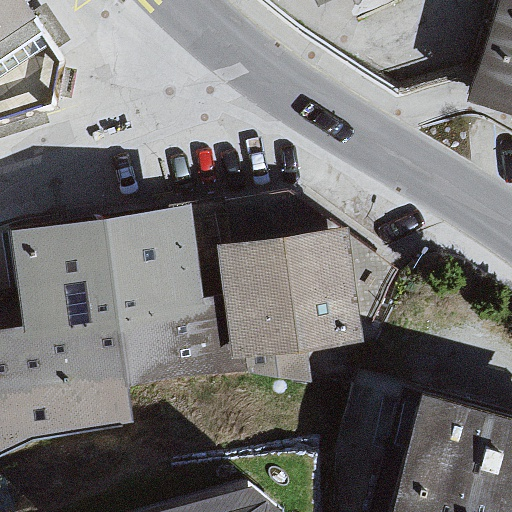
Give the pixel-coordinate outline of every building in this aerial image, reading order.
[(0,0),(0,126),(53,110),(65,58),(26,0),(0,0)] [(511,0),(497,0),(470,91),(511,102),(511,0)] [(19,328),(0,330),(0,431),(212,404),(187,207),(7,230),(19,328)] [(347,232),(216,246),(229,358),(359,343),(347,232)] [(393,471),(409,373),(369,366),(353,464),(393,471)] [(511,511),(511,416),(420,392),(388,511),(511,511)] [(266,511),(266,494),(202,511),(266,511)]
